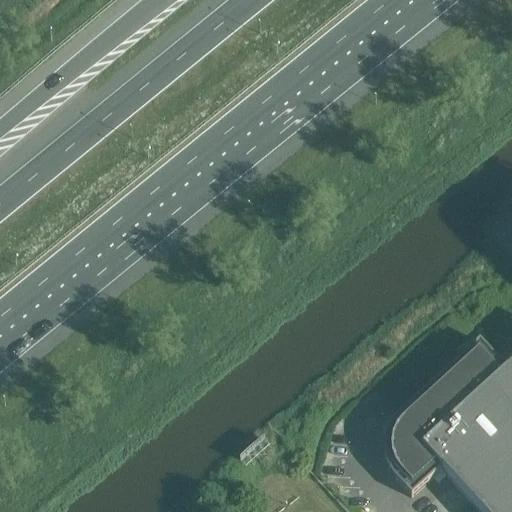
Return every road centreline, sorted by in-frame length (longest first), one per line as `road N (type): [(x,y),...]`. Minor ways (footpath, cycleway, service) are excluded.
road 1 (motorway): [(0,323),(396,0)]
road 2 (motorway): [(251,0),(0,204)]
road 3 (motorway): [(162,0),(0,130)]
